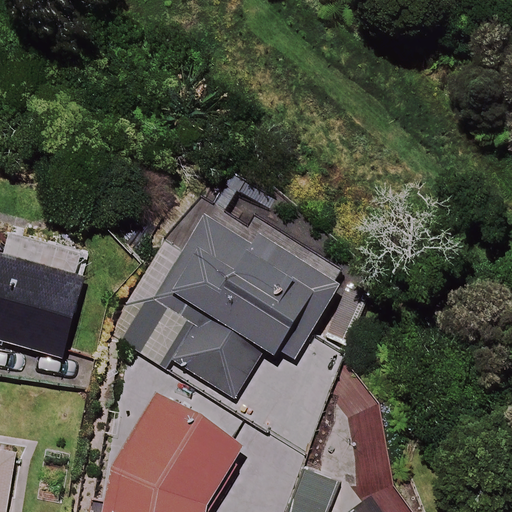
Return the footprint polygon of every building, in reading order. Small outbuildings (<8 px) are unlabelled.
[(337,283),(201,217),(162,298),(192,313),(167,365),(236,399),(261,347),(297,364),(337,283)] [(0,341),(60,358),(83,277),(0,253),(0,341)] [(207,511),(243,441),(153,396),(111,462),(102,511),(207,511)] [(0,511),(5,511),(14,455),(0,453),(0,511)] [(325,511),(335,484),(302,473),(289,511),(325,511)]
